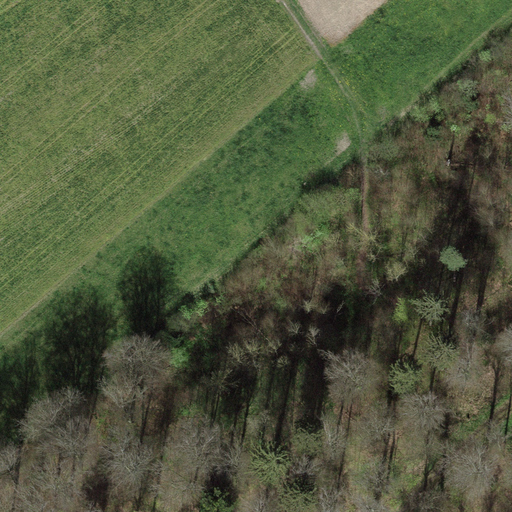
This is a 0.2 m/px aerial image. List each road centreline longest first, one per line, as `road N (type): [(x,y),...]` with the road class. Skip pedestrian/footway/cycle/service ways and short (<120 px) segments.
road 1 (track): [(364,167),(511,34)]
road 2 (track): [(511,406),(404,511)]
